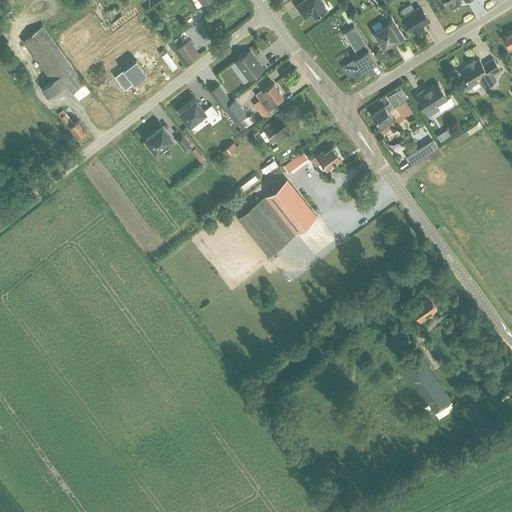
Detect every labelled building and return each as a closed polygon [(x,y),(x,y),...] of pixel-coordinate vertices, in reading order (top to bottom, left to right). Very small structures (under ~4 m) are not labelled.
[(316,20),(328,11),(325,6),(326,5),(321,0),(304,0),(296,6),(306,20),(313,15),(316,20)] [(349,5),(340,9),(345,23),(354,20),(349,5)] [(403,17),(413,32),(414,32),(415,34),(424,28),(423,26),(431,21),(421,6),(403,17)] [(385,26),(375,32),(384,47),(396,40),(398,44),(404,40),(392,20),(384,25),(385,26)] [(39,42),(28,49),(52,81),(43,88),(49,96),(67,83),(79,100),(91,91),(43,26),(33,33),(39,42)] [(352,59),(342,66),(349,77),(350,76),(361,69),(362,70),(363,71),(368,68),(377,62),(376,60),(376,59),(369,49),(367,46),(354,26),(348,30),(344,33),(343,33),(344,34),(346,33),(346,34),(359,55),(358,56),(354,58),(352,59)] [(511,31),(503,37),(511,50),(511,31)] [(182,45),(178,48),(188,62),(200,54),(199,54),(193,44),(189,40),(182,45)] [(239,57),(240,58),(236,61),(250,80),(264,69),(250,51),(246,54),(245,53),(239,57)] [(124,70),(115,76),(120,83),(125,90),(133,83),(134,83),(135,84),(148,74),(147,73),(141,65),(137,59),(127,67),(124,70)] [(466,80),(459,84),(462,89),(464,92),(470,88),(472,86),(480,81),(484,87),(497,79),(495,76),(501,72),(493,59),(483,66),(479,60),(475,62),(474,60),(467,65),(468,67),(461,71),(466,80)] [(263,89),(256,94),(260,100),(271,115),(284,105),(280,99),(283,97),(274,84),(264,91),(263,89)] [(227,94),(219,85),(214,89),(210,92),(216,101),(221,108),(222,108),(225,105),(231,101),(227,94)] [(416,96),(429,117),(440,110),(437,106),(448,100),(438,85),(425,93),(424,91),(416,96)] [(401,88),(388,96),(395,107),(408,99),(401,88)] [(240,104),(236,99),(234,100),(232,102),(228,104),(224,107),(228,113),(232,118),(234,120),(246,112),(240,104)] [(187,107),(180,112),(180,113),(184,118),(190,126),(197,120),(205,114),(208,117),(210,121),(211,121),(214,118),(219,114),(215,108),(212,105),(211,105),(208,108),(205,110),(200,104),(196,100),(187,107)] [(381,126),(393,117),(388,111),(393,108),(389,103),(373,115),(381,126)] [(256,108),(251,111),(259,121),(264,117),(259,111),(256,108)] [(79,137),(87,131),(79,119),(74,123),(65,110),(59,113),(69,127),(71,126),(79,137)] [(275,143),(292,131),(281,114),(263,127),(275,143)] [(257,122),(252,115),(243,123),(247,129),(257,122)] [(163,126),(146,139),(157,154),(174,140),(163,126)] [(443,132),(437,136),(441,142),(447,138),(443,132)] [(182,134),(177,138),(186,151),(192,147),(182,134)] [(432,140),(407,156),(413,164),(438,149),(432,140)] [(233,142),(222,152),(226,157),(238,148),(233,142)] [(205,159),(196,147),(192,150),(201,162),(205,159)] [(315,157),(312,159),(317,166),(322,162),(327,169),(341,159),(333,148),(326,153),(324,150),(315,157)] [(293,172),(309,160),(304,153),(284,167),(288,173),(291,171),(293,172)] [(189,159),(174,169),(178,175),(193,164),(189,159)] [(276,159),(263,168),(267,173),(279,164),(276,159)] [(253,183),(261,177),(258,173),(250,179),(253,183)] [(252,208),(240,218),(270,255),(317,218),(287,181),(267,197),(267,196),(262,201),(252,208)] [(258,196),(249,204),(252,208),(262,201),(258,196)] [(387,286),(381,278),(359,293),(365,302),(387,286)] [(430,298),(412,309),(421,322),(439,310),(436,305),(441,301),(433,289),(426,293),(430,298)] [(395,352),(412,341),(404,328),(386,340),(395,352)] [(434,413),(452,401),(423,357),(405,369),(434,413)]
